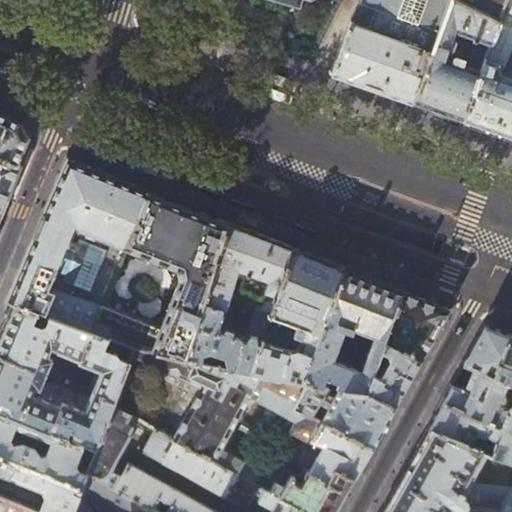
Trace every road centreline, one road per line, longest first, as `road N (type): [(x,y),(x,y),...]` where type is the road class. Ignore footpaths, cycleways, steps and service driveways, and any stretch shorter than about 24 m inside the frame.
road 1 (primary): [(92,58),(511,210)]
road 2 (residential): [(358,511),(511,232)]
road 3 (tertiary): [(92,58),(0,260)]
